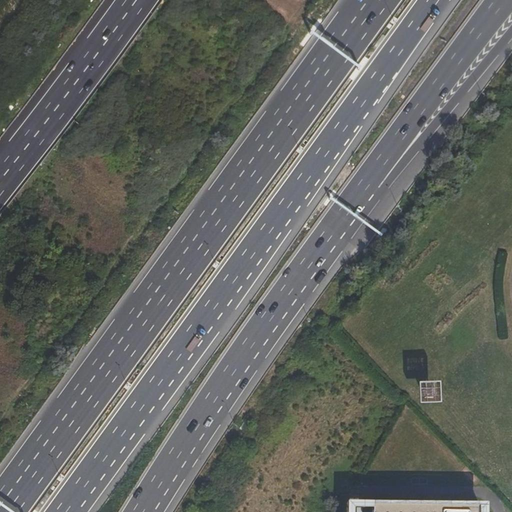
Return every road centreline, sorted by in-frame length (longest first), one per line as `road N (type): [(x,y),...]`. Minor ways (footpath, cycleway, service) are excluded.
road 1 (motorway): [(376,0),(2,511)]
road 2 (motorway): [(65,511),(433,0)]
road 3 (motorway): [(145,511),(361,194)]
road 4 (motorway): [(361,194),(500,0)]
road 5 (motorway): [(137,0),(0,178)]
road 6 (motorway): [(361,194),(396,174),(511,33)]
